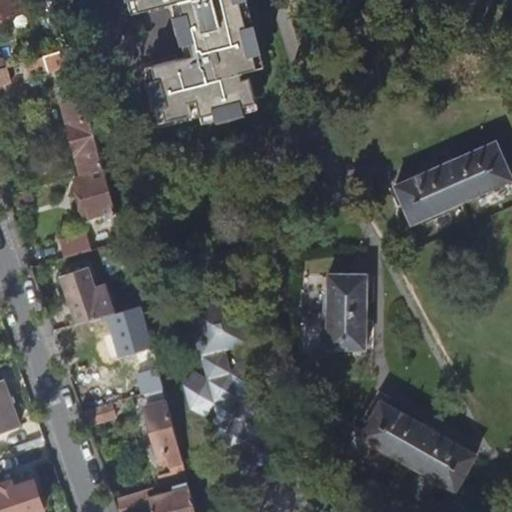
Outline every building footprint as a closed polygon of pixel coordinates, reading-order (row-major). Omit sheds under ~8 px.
[(0,0),(0,19),(21,12),(17,0),(0,0)] [(114,0),(119,19),(153,10),(156,23),(149,25),(156,53),(163,51),(167,66),(134,74),(137,87),(131,89),(138,116),(145,114),(148,129),(192,118),(189,105),(199,102),(204,118),(216,115),(218,122),(245,115),(243,107),(257,103),(251,79),(245,81),(243,73),(260,68),(256,54),(263,53),(255,24),(249,26),(242,0),(243,0),(114,0)] [(29,75),(68,63),(70,72),(79,69),(72,46),(25,60),(29,75)] [(0,83),(12,80),(7,65),(0,67),(0,83)] [(105,167),(86,97),(64,103),(82,173),(105,167)] [(411,222),(511,177),(495,140),(394,185),(411,222)] [(116,211),(105,167),(82,173),(77,175),(88,218),(116,211)] [(64,257),(91,249),(86,232),(59,240),(64,257)] [(116,311),(101,262),(63,273),(78,323),(116,311)] [(365,348),(365,274),(328,273),(328,348),(365,348)] [(152,345),(141,304),(124,309),(136,350),(152,345)] [(254,369),(242,322),(196,334),(214,403),(190,410),(196,433),(220,427),(239,498),(286,485),(261,392),(237,398),(231,375),(254,369)] [(163,386),(158,367),(136,372),(142,393),(163,386)] [(0,432),(19,426),(2,379),(0,379),(0,432)] [(186,476),(166,399),(144,406),(158,453),(165,451),(170,470),(158,473),(161,484),(167,481),(186,476)] [(475,454),(381,400),(361,435),(455,489),(475,454)] [(114,416),(110,402),(82,411),(87,425),(114,416)] [(0,511),(20,511),(42,505),(31,475),(14,480),(12,473),(0,477),(0,478),(2,484),(0,485),(0,511)] [(195,511),(186,476),(167,481),(170,491),(148,497),(145,488),(113,498),(117,511),(138,511),(151,508),(152,511),(195,511)]
